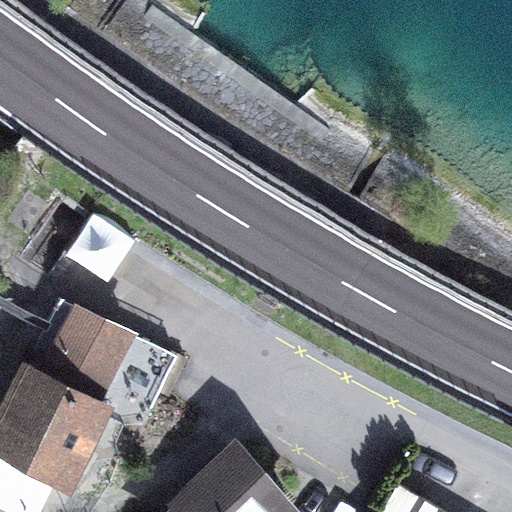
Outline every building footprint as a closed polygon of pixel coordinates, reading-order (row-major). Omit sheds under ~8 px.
[(78,244),(118,266),(141,224),(101,202),(78,244)] [(104,386),(151,409),(176,354),(59,298),(32,351),(50,360),(44,373),(26,365),(0,419),(0,440),(69,479),(107,405),(97,399),(104,386)] [(246,511),(275,488),(238,444),(172,507),(174,509),(171,511),(246,511)] [(446,511),(398,483),(380,511),(446,511)] [(270,511),(269,511),(284,498),(275,488),(246,511),(270,511)] [(0,511),(11,511),(13,509),(0,503),(0,511)]
